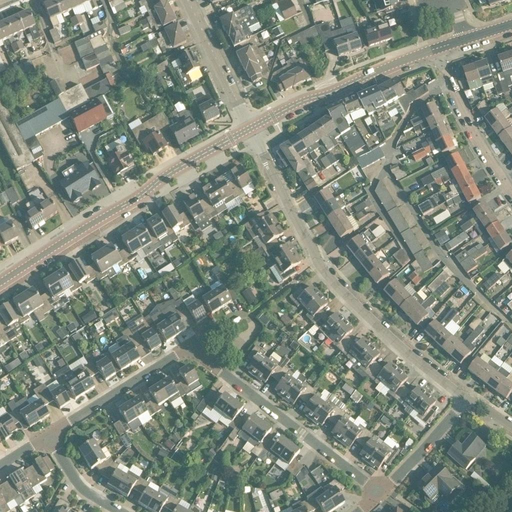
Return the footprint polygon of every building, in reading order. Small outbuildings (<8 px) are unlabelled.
[(67,14),(72,12),(66,0),(57,0),(54,2),(61,17),(62,16),(67,14)] [(66,0),(72,12),(83,7),(79,0),(66,0)] [(79,0),(83,7),(86,14),(97,9),(93,0),(79,0)] [(112,11),(124,5),(121,0),(118,0),(115,1),(114,0),(106,0),(111,9),(112,9),(112,11)] [(147,14),(166,5),(163,0),(146,0),(138,4),(141,9),(144,7),(147,14)] [(378,0),(382,13),(385,12),(385,15),(393,13),(392,8),(396,6),(394,0),(378,0)] [(56,19),(60,17),(61,17),(54,2),(43,7),(53,29),(59,26),(56,19)] [(291,3),(278,9),(285,22),(297,16),(291,3)] [(142,28),(171,13),(167,4),(166,5),(147,14),(150,18),(140,23),(142,28)] [(124,5),(112,11),(114,15),(126,10),(124,5)] [(224,31),(247,20),(244,15),(241,17),(239,12),(219,22),(224,31)] [(17,18),(24,33),(29,31),(31,36),(33,41),(34,42),(40,40),(28,13),(17,18)] [(171,13),(142,28),(143,31),(150,27),(151,29),(154,27),(156,32),(175,22),(171,13)] [(75,19),(78,26),(84,24),(80,16),(75,19)] [(13,38),(24,33),(17,18),(6,23),(13,38)] [(73,28),(78,26),(75,19),(70,21),(73,28)] [(247,20),(224,31),(228,40),(229,39),(234,49),(246,43),(245,42),(250,40),(249,39),(252,38),(250,34),(246,25),(249,24),(247,20)] [(374,27),(379,44),(391,41),(385,25),(379,21),(373,23),(373,24),(372,25),(374,27)] [(102,32),(107,30),(103,22),(98,25),(93,27),(96,35),(102,32)] [(0,25),(0,39),(1,43),(13,38),(6,23),(0,25)] [(345,39),(342,31),(331,34),(327,24),(317,27),(325,53),(335,50),(338,58),(349,54),(344,39),(345,39)] [(368,48),(379,44),(374,27),(372,25),(368,26),(370,31),(363,33),(368,48)] [(152,49),(181,35),(177,26),(158,35),(160,40),(157,41),(156,39),(149,43),(152,49)] [(128,27),(118,31),(120,37),(131,32),(128,27)] [(272,32),(276,39),(283,35),(280,28),(272,32)] [(314,42),(315,42),(320,40),(315,28),(313,29),(309,31),(312,37),(314,42)] [(55,30),(49,33),(54,45),(61,43),(55,30)] [(104,36),(102,32),(96,35),(88,39),(93,51),(105,46),(102,39),(104,36)] [(181,35),(152,49),(154,53),(164,48),(166,53),(173,50),(177,48),(186,44),(181,35)] [(344,39),(349,54),(361,51),(356,36),(345,39),(344,39)] [(77,50),(89,45),(87,39),(74,44),(77,50)] [(21,42),(16,45),(19,53),(25,50),(21,42)] [(19,53),(16,45),(11,47),(14,55),(19,53)] [(79,55),(91,50),(89,45),(77,50),(79,55)] [(96,58),(108,52),(105,46),(93,51),(96,58)] [(130,46),(119,51),(122,56),(132,51),(130,46)] [(240,65),(263,54),(261,49),(258,51),(256,46),(236,56),(240,65)] [(82,60),(94,55),(91,50),(79,55),(81,61),(82,60)] [(100,64),(111,59),(108,52),(96,58),(100,64)] [(245,74),(264,64),(262,60),(266,58),(263,54),(240,65),(245,74)] [(84,66),(97,61),(94,55),(82,60),(84,66)] [(183,60),(183,59),(178,62),(171,65),(174,72),(175,71),(184,88),(202,79),(198,72),(199,71),(191,55),(183,60)] [(511,83),(510,78),(511,77),(511,60),(510,56),(498,60),(503,74),(498,76),(504,95),(504,94),(509,93),(510,93),(508,88),(511,86),(511,83)] [(103,71),(115,65),(111,59),(100,64),(103,71)] [(289,62),(301,84),(310,79),(307,74),(312,71),(306,59),(301,62),(300,60),(296,63),(294,59),(289,62)] [(84,66),(86,72),(99,67),(97,61),(84,66)] [(20,72),(33,67),(31,62),(18,67),(20,72)] [(293,89),(301,84),(289,62),(285,64),(287,67),(282,70),(292,89),(293,89)] [(167,63),(155,70),(158,75),(170,69),(167,63)] [(264,64),(245,74),(249,81),(251,81),(252,84),(261,80),(267,82),(269,75),(264,64)] [(504,95),(498,76),(492,78),(487,64),(475,67),(482,88),(494,84),(498,96),(504,95)] [(106,77),(110,76),(118,72),(115,65),(103,71),(106,77)] [(20,72),(22,78),(35,73),(33,67),(20,72)] [(470,92),(482,88),(475,67),(464,71),(470,92)] [(285,93),(292,89),(282,70),(272,75),(270,83),(276,85),(280,93),(284,91),(285,93)] [(110,76),(106,77),(112,92),(117,90),(110,76)] [(100,83),(107,95),(112,93),(106,80),(100,83)] [(432,94),(442,90),(438,80),(428,85),(432,94)] [(90,105),(83,92),(80,86),(67,93),(63,85),(62,86),(59,82),(51,86),(59,102),(57,103),(66,117),(68,116),(90,105)] [(405,97),(397,82),(379,91),(388,107),(384,109),(388,115),(396,110),(402,120),(406,115),(410,107),(409,107),(429,94),(425,86),(414,93),(413,92),(405,97)] [(104,97),(107,95),(100,83),(95,86),(101,99),(104,97)] [(96,102),(101,99),(95,86),(89,89),(96,102)] [(90,105),(96,102),(89,89),(83,92),(90,105)] [(397,129),(388,115),(384,109),(388,107),(379,91),(378,92),(359,99),(365,112),(370,119),(373,125),(374,127),(377,125),(385,142),(391,138),(397,129)] [(192,92),(187,95),(191,103),(196,101),(192,92)] [(68,116),(70,119),(78,135),(104,121),(106,122),(113,118),(114,116),(114,115),(104,97),(101,99),(96,102),(90,105),(68,116)] [(219,118),(209,98),(196,104),(205,125),(219,118)] [(24,144),(15,126),(0,99),(0,140),(12,163),(16,172),(33,164),(24,144)] [(365,123),(370,119),(365,112),(359,99),(342,106),(347,120),(350,118),(371,153),(374,152),(380,150),(379,149),(385,145),(379,135),(374,138),(365,123)] [(479,112),(487,106),(484,102),(476,108),(479,112)] [(70,119),(68,116),(66,117),(57,103),(46,109),(56,127),(70,119)] [(368,155),(371,153),(350,118),(347,120),(342,106),(326,112),(331,119),(342,137),(341,137),(354,157),(356,161),(362,158),(368,155)] [(420,126),(440,117),(435,106),(422,112),(424,117),(417,120),(417,122),(411,125),(413,129),(420,126)] [(492,130),(505,120),(511,116),(511,114),(511,109),(508,112),(507,111),(501,116),(497,110),(493,113),(490,110),(487,106),(479,112),(482,116),(492,130)] [(42,134),(56,127),(46,109),(33,117),(42,134)] [(179,125),(188,142),(197,137),(195,133),(198,131),(189,114),(185,113),(177,117),(175,113),(172,114),(178,126),(179,125)] [(179,125),(178,126),(171,130),(163,115),(156,119),(164,133),(169,130),(178,147),(188,142),(179,125)] [(35,138),(42,134),(33,117),(15,126),(24,144),(35,138)] [(440,117),(420,126),(422,132),(423,132),(425,130),(430,128),(432,134),(445,128),(440,117)] [(158,136),(164,133),(156,119),(132,132),(140,146),(143,144),(147,152),(149,151),(153,157),(166,149),(158,136)] [(335,141),(341,137),(342,137),(331,119),(321,126),(335,148),(338,146),(335,141)] [(499,139),(511,130),(505,120),(492,130),(499,139)] [(324,155),(335,148),(321,126),(311,132),(318,144),(321,142),(323,145),(320,147),(321,148),(320,148),(324,155)] [(428,143),(421,146),(423,150),(424,151),(450,139),(445,128),(432,134),(434,138),(427,141),(428,143)] [(511,144),(511,130),(499,139),(506,149),(511,144)] [(314,152),(320,148),(321,148),(320,147),(320,148),(318,144),(311,132),(301,139),(310,154),(309,154),(314,162),(318,159),(314,152)] [(24,144),(33,164),(35,163),(42,159),(43,153),(35,138),(24,144)] [(301,160),(309,154),(310,154),(301,139),(291,145),(300,160),(301,160)] [(450,139),(424,151),(412,156),(415,162),(427,157),(427,156),(432,153),(433,153),(440,150),(442,155),(455,150),(450,139)] [(300,160),(291,145),(276,154),(286,169),(292,166),(300,160)] [(133,168),(122,147),(108,155),(111,160),(107,162),(115,178),(133,168)] [(374,152),(379,161),(384,158),(380,150),(374,152)] [(373,164),(379,161),(374,152),(371,153),(368,155),(373,164)] [(326,158),(332,167),(338,163),(332,154),(326,158)] [(367,167),(373,164),(368,155),(362,158),(367,167)] [(427,187),(464,167),(458,156),(446,163),(448,167),(421,181),(424,188),(427,187)] [(359,165),(356,161),(354,157),(346,162),(348,165),(347,166),(350,171),(359,165)] [(362,170),(367,167),(362,158),(356,161),(359,165),(362,170)] [(302,163),(303,163),(301,160),(300,160),(292,166),(309,193),(317,188),(312,179),(302,163)] [(302,163),(312,179),(317,176),(307,161),(303,163),(302,163)] [(70,201),(71,201),(73,204),(74,203),(76,204),(79,202),(79,200),(81,199),(79,196),(90,189),(92,192),(99,187),(97,184),(98,184),(86,165),(78,170),(79,173),(60,185),(70,201)] [(232,186),(239,198),(244,195),(242,191),(251,185),(240,167),(233,171),(234,172),(230,174),(237,183),(232,186)] [(394,177),(404,172),(403,170),(400,172),(398,167),(390,171),(392,175),(394,177)] [(457,184),(470,178),(464,167),(427,187),(429,191),(444,184),(454,179),(457,184)] [(404,172),(394,177),(397,182),(406,177),(404,172)] [(446,204),(475,188),(470,178),(457,184),(450,188),(452,193),(443,198),(446,204)] [(239,198),(232,186),(227,189),(221,180),(218,182),(217,181),(211,185),(222,204),(224,207),(239,198)] [(378,198),(387,193),(381,182),(375,193),(378,198)] [(216,213),(213,209),(222,204),(211,185),(204,189),(205,190),(202,192),(208,201),(203,204),(210,216),(211,216),(216,213)] [(475,188),(446,204),(449,208),(455,205),(456,206),(458,205),(458,206),(460,205),(460,204),(466,201),(469,205),(481,199),(475,188)] [(5,193),(11,206),(19,202),(13,189),(5,193)] [(322,210),(335,202),(328,191),(315,200),(322,210)] [(381,204),(391,198),(387,193),(378,198),(381,204)] [(0,195),(0,202),(2,207),(9,203),(5,194),(0,195)] [(32,203),(44,222),(57,214),(50,203),(44,207),(39,198),(32,203)] [(210,216),(203,204),(198,207),(193,198),(189,200),(188,199),(182,202),(194,221),(198,227),(207,222),(208,222),(213,219),(211,216),(210,216)] [(385,209),(394,204),(391,198),(381,204),(385,209)] [(328,220),(346,208),(340,199),(335,202),(322,210),(328,220)] [(434,211),(429,202),(418,208),(423,217),(434,211)] [(32,231),(44,222),(32,203),(25,207),(31,215),(24,219),(32,231)] [(364,203),(356,209),(355,209),(358,215),(368,209),(364,203)] [(388,215),(397,209),(394,204),(385,209),(388,215)] [(477,218),(471,222),(474,227),(492,215),(485,205),(473,213),(477,218)] [(334,230),(353,218),(346,208),(328,220),(334,230)] [(172,232),(178,228),(180,232),(190,226),(183,215),(178,218),(172,209),(162,215),(167,225),(172,232)] [(391,220),(401,214),(397,209),(388,215),(391,220)] [(365,211),(356,216),(356,217),(359,222),(368,216),(365,211)] [(450,218),(447,212),(434,220),(437,226),(450,218)] [(394,226),(404,220),(401,214),(391,220),(394,226)] [(487,233),(499,225),(492,215),(474,227),(481,237),(487,232),(487,233)] [(259,237),(278,226),(274,219),(273,220),(271,217),(262,223),(259,218),(244,227),(253,241),(259,237)] [(172,232),(167,225),(162,228),(157,218),(146,225),(152,234),(159,245),(161,247),(171,241),(172,244),(177,241),(174,235),(175,235),(172,232)] [(353,218),(334,230),(341,240),(359,229),(353,218)] [(18,240),(8,220),(6,219),(0,221),(0,236),(5,246),(18,240)] [(398,231),(407,225),(404,220),(394,226),(398,231)] [(401,236),(410,231),(407,225),(398,231),(401,236)] [(494,243),(505,235),(499,225),(487,233),(491,239),(494,243)] [(278,226),(259,237),(265,246),(261,249),(264,254),(276,246),(273,242),(282,236),(281,233),(282,232),(278,226)] [(372,234),(377,240),(386,233),(381,227),(372,234)] [(131,234),(141,251),(147,247),(149,251),(159,245),(152,234),(147,237),(141,228),(131,234)] [(355,258),(371,245),(377,240),(372,234),(369,231),(347,249),(355,258)] [(404,242),(414,236),(410,231),(401,236),(404,242)] [(449,241),(444,232),(435,238),(440,246),(449,241)] [(223,239),(220,233),(213,238),(216,243),(223,239)] [(138,264),(146,259),(141,251),(131,234),(121,240),(127,250),(122,253),(128,264),(135,260),(138,264)] [(469,240),(465,234),(445,247),(449,253),(469,240)] [(511,244),(505,235),(494,243),(500,252),(500,253),(511,245),(511,244)] [(407,247),(417,242),(414,236),(404,242),(407,247)] [(411,253),(420,247),(417,242),(407,247),(411,253)] [(460,266),(484,249),(481,244),(467,254),(466,252),(455,259),(460,266)] [(277,266),(295,254),(291,248),(290,248),(288,245),(279,251),(276,246),(264,254),(268,259),(271,256),(277,266)] [(371,253),(375,250),(371,245),(355,258),(362,267),(375,257),(371,253)] [(101,253),(111,270),(117,266),(119,270),(128,264),(122,253),(117,256),(111,247),(101,253)] [(414,258),(423,252),(420,247),(411,253),(414,258)] [(484,249),(460,266),(466,274),(477,267),(474,262),(487,253),(484,249)] [(410,262),(407,258),(402,251),(393,258),(403,269),(410,262)] [(417,264),(427,258),(423,252),(414,258),(417,262),(416,262),(417,264)] [(109,280),(115,277),(111,270),(101,253),(91,259),(97,269),(92,272),(91,272),(96,279),(98,283),(107,277),(109,280)] [(295,254),(277,266),(270,271),(279,285),(296,274),(293,269),(300,264),(298,261),(299,261),(295,254)] [(511,270),(511,255),(503,263),(511,272),(511,270)] [(370,277),(382,267),(375,257),(362,267),(370,277)] [(420,269),(430,263),(427,258),(417,264),(420,269)] [(182,265),(179,259),(172,264),(175,269),(182,265)] [(91,272),(92,272),(90,268),(84,271),(78,262),(68,269),(74,278),(78,285),(79,285),(85,281),(87,285),(96,279),(91,272)] [(420,269),(417,264),(416,262),(411,267),(416,272),(409,279),(412,283),(418,277),(418,278),(424,274),(420,269)] [(382,267),(370,277),(377,286),(390,276),(385,270),(390,267),(387,263),(382,267)] [(420,269),(424,274),(433,269),(430,263),(420,269)] [(164,268),(168,275),(175,270),(171,264),(164,268)] [(53,278),(63,295),(69,291),(71,295),(81,288),(79,285),(78,285),(74,278),(69,281),(63,272),(53,278)] [(433,295),(445,284),(450,279),(444,273),(428,289),(433,295)] [(160,280),(156,274),(149,279),(152,285),(160,280)] [(209,290),(221,309),(231,303),(227,297),(228,297),(227,294),(231,291),(221,275),(215,278),(219,283),(209,288),(208,289),(209,290)] [(503,279),(502,278),(499,275),(498,275),(496,276),(483,287),(488,292),(496,284),(499,282),(500,281),(503,279)] [(503,279),(500,281),(503,284),(503,285),(509,280),(505,276),(502,278),(503,279)] [(421,281),(418,278),(418,277),(412,283),(415,286),(421,281)] [(66,300),(67,300),(63,295),(53,278),(43,284),(49,293),(43,297),(50,308),(57,303),(59,306),(64,307),(69,304),(66,300)] [(393,302),(404,290),(396,282),(384,293),(393,302)] [(445,284),(433,295),(434,295),(438,299),(439,300),(450,289),(445,284)] [(305,310),(320,296),(315,290),(314,291),(311,288),(303,296),(298,290),(289,299),(297,309),(301,306),(305,310)] [(221,309),(209,290),(194,299),(197,304),(200,309),(205,306),(211,316),(221,309)] [(401,310),(413,299),(404,290),(393,302),(401,310)] [(50,308),(43,297),(38,300),(32,291),(22,297),(33,314),(39,310),(41,313),(50,308)] [(421,308),(424,304),(425,303),(417,295),(415,297),(415,296),(413,299),(401,310),(409,319),(421,308)] [(314,327),(323,318),(319,313),(327,306),(324,303),(325,301),(320,296),(305,310),(309,314),(306,317),(314,327)] [(33,314),(22,297),(12,303),(18,313),(13,316),(18,323),(20,326),(29,320),(27,317),(33,314)] [(181,301),(175,304),(185,319),(190,316),(196,325),(206,319),(201,310),(200,309),(197,304),(187,310),(181,301)] [(180,322),(185,319),(175,304),(160,314),(176,338),(185,332),(180,322)] [(18,323),(13,316),(7,306),(0,310),(0,317),(3,322),(0,323),(0,328),(0,329),(4,336),(5,336),(14,330),(12,327),(18,323)] [(430,321),(428,319),(429,317),(428,316),(421,308),(409,319),(418,327),(420,325),(424,329),(430,321)] [(440,326),(432,319),(430,321),(424,329),(427,332),(425,334),(434,342),(445,330),(445,331),(447,328),(453,322),(457,317),(459,315),(454,310),(440,326)] [(166,344),(176,338),(160,314),(146,323),(155,338),(160,335),(166,344)] [(328,340),(345,322),(340,316),(339,318),(336,315),(328,323),(325,319),(323,318),(314,327),(315,327),(316,328),(328,340)] [(106,326),(110,324),(105,316),(101,318),(106,326)] [(268,322),(262,317),(258,321),(265,326),(268,322)] [(456,325),(461,320),(457,317),(453,322),(456,325)] [(474,332),(483,323),(477,318),(469,328),(471,329),(466,335),(470,338),(474,332)] [(341,353),(350,344),(345,339),(352,331),(349,328),(351,327),(345,322),(328,340),(341,353)] [(129,330),(128,330),(132,335),(139,348),(145,344),(150,354),(161,347),(155,339),(155,338),(146,323),(135,330),(133,325),(128,328),(129,330)] [(76,330),(72,324),(67,328),(70,334),(76,330)] [(68,336),(62,328),(56,333),(62,341),(68,336)] [(4,336),(0,329),(0,348),(9,343),(5,336),(4,336)] [(443,350),(453,338),(445,331),(445,330),(434,342),(443,350)] [(75,344),(82,340),(78,334),(72,338),(75,344)] [(139,348),(132,335),(127,338),(123,337),(115,342),(117,345),(130,366),(140,360),(134,351),(139,348)] [(452,358),(462,346),(453,338),(443,350),(452,358)] [(501,348),(506,342),(501,338),(496,344),(501,348)] [(357,363),(372,347),(366,342),(365,343),(362,340),(354,349),(352,347),(350,344),(341,353),(350,362),(353,359),(357,363)] [(299,347),(293,343),(289,348),(295,352),(299,347)] [(38,354),(43,350),(40,345),(34,348),(38,354)] [(120,373),(130,366),(117,345),(108,350),(108,352),(108,353),(103,356),(109,366),(114,363),(120,373)] [(462,346),(452,358),(461,366),(471,354),(462,346)] [(268,361),(263,357),(265,354),(256,347),(248,358),(253,361),(246,370),(249,373),(248,374),(254,379),(268,361)] [(368,378),(377,369),(372,364),(379,356),(376,353),(377,352),(372,347),(357,363),(351,369),(356,374),(360,370),(368,378)] [(28,359),(24,353),(19,356),(23,363),(28,359)] [(115,376),(109,366),(103,356),(88,366),(94,376),(99,373),(105,382),(115,376)] [(44,365),(39,357),(32,362),(37,369),(44,365)] [(270,358),(268,361),(254,379),(260,383),(262,382),(265,385),(272,376),(276,379),(284,369),(289,362),(284,358),(279,365),(270,358)] [(478,379),(488,367),(478,359),(469,372),(478,379)] [(488,387),(501,370),(500,369),(491,363),(488,367),(478,379),(488,387)] [(385,387),(399,371),(393,366),(392,367),(389,365),(382,373),(377,369),(368,378),(378,386),(381,383),(385,387)] [(82,367),(71,373),(85,395),(95,389),(89,379),(94,376),(88,366),(83,369),(82,367)] [(185,396),(191,393),(188,389),(198,383),(189,367),(178,374),(184,383),(179,386),(185,396)] [(294,376),(284,369),(276,379),(281,383),(274,392),(278,394),(277,396),(283,400),(296,383),(291,379),(294,376)] [(497,394),(511,376),(501,369),(501,370),(488,387),(497,394)] [(397,402),(405,393),(400,388),(407,380),(404,377),(405,376),(399,371),(385,387),(390,391),(387,394),(397,402)] [(71,373),(62,379),(61,377),(55,381),(56,382),(60,389),(64,395),(69,392),(75,401),(85,395),(71,373)] [(511,376),(497,394),(507,401),(507,400),(511,394),(511,375),(511,376)] [(304,401),(313,390),(304,384),(306,382),(303,378),(301,376),(296,383),(283,400),(289,405),(290,404),(293,406),(300,397),(304,401)] [(170,406),(185,396),(179,386),(174,390),(168,380),(158,386),(168,402),(170,406)] [(44,385),(39,389),(48,404),(54,401),(59,411),(70,404),(64,395),(60,389),(50,395),(44,385)] [(158,408),(168,402),(158,386),(148,393),(154,402),(149,405),(155,415),(160,412),(158,408)] [(414,411),(427,395),(421,390),(420,391),(417,388),(410,397),(405,393),(397,402),(406,410),(404,412),(409,416),(414,411)] [(43,408),(48,404),(39,389),(33,392),(36,396),(26,402),(39,423),(49,417),(43,408)] [(322,397),(313,390),(304,401),(309,404),(303,413),(306,416),(305,417),(311,422),(324,405),(319,401),(322,397)] [(351,401),(359,406),(364,398),(356,393),(351,401)] [(427,395),(414,411),(418,415),(415,418),(425,427),(434,417),(428,412),(435,404),(432,401),(433,400),(427,395)] [(213,410),(217,413),(222,417),(233,403),(224,396),(217,404),(212,401),(205,410),(210,413),(213,410)] [(26,402),(25,399),(15,405),(13,402),(7,406),(12,413),(12,414),(18,424),(24,420),(29,429),(39,423),(26,402)] [(155,415),(149,405),(144,408),(138,399),(128,405),(138,421),(148,415),(150,418),(155,415)] [(200,403),(194,399),(190,404),(196,408),(200,403)] [(229,428),(234,431),(241,422),(236,419),(243,410),(233,403),(222,417),(232,424),(229,428)] [(138,421),(128,405),(118,412),(124,421),(119,424),(125,434),(130,430),(128,427),(138,421)] [(328,419),(333,423),(341,412),(331,405),(328,408),(324,405),(311,422),(317,426),(318,425),(321,428),(328,419)] [(350,419),(341,412),(333,423),(337,426),(331,435),(334,437),(333,439),(339,443),(352,426),(347,422),(350,419)] [(0,434),(2,438),(5,442),(11,438),(9,436),(17,431),(6,415),(0,419),(0,434)] [(247,444),(262,424),(252,417),(246,426),(241,422),(234,431),(228,439),(233,442),(238,437),(247,444)] [(120,437),(125,434),(119,424),(114,427),(120,437)] [(262,453),(269,444),(264,440),(271,431),(262,424),(247,444),(254,449),(251,454),(257,459),(262,453)] [(356,440),(361,444),(369,433),(360,426),(357,430),(352,426),(339,443),(345,448),(346,447),(350,449),(356,440)] [(378,440),(369,433),(361,444),(366,448),(359,456),(362,459),(361,460),(367,465),(381,447),(376,444),(378,440)] [(181,441),(177,434),(171,438),(175,445),(181,441)] [(466,471),(479,455),(486,448),(473,437),(462,448),(458,445),(448,456),(466,471)] [(269,444),(262,453),(267,457),(268,460),(275,465),(290,446),(281,439),(274,448),(269,444)] [(174,446),(168,441),(164,446),(170,451),(174,446)] [(84,461),(99,452),(93,442),(78,451),(84,461)] [(383,444),(381,447),(367,465),(373,470),(374,468),(378,471),(384,462),(389,466),(399,453),(394,448),(392,451),(383,444)] [(290,475),(297,465),(293,462),(299,453),(290,446),(275,465),(284,472),(285,471),(290,475)] [(105,473),(114,464),(113,464),(105,448),(99,452),(84,461),(91,471),(95,468),(100,477),(105,473)] [(165,462),(168,455),(161,450),(157,457),(165,462)] [(212,461),(217,454),(211,450),(206,456),(212,461)] [(187,458),(178,451),(169,461),(176,467),(178,463),(181,465),(187,458)] [(218,464),(222,459),(217,455),(213,460),(218,464)] [(28,470),(39,486),(47,481),(45,479),(50,476),(49,474),(54,471),(47,459),(42,462),(40,459),(34,463),(35,466),(28,470)] [(126,477),(116,471),(119,467),(114,464),(105,473),(113,477),(107,487),(117,493),(126,477)] [(297,465),(290,475),(296,479),(303,469),(297,465)] [(32,490),(39,486),(28,470),(22,474),(20,472),(14,476),(30,500),(35,496),(32,490)] [(305,470),(300,473),(303,478),(308,475),(305,470)] [(460,488),(452,480),(445,472),(443,474),(439,470),(432,477),(430,476),(418,488),(425,495),(425,502),(433,509),(436,509),(444,500),(446,502),(460,488)] [(138,492),(144,482),(129,473),(126,477),(117,493),(127,499),(133,489),(138,492)] [(238,481),(240,475),(233,473),(231,479),(238,481)] [(471,478),(485,490),(489,487),(474,474),(471,478)] [(197,487),(199,486),(205,482),(200,475),(194,479),(193,480),(197,487)] [(24,503),(30,500),(14,476),(9,479),(10,481),(3,486),(13,502),(20,498),(24,503)] [(149,485),(144,482),(138,492),(143,496),(138,505),(148,511),(157,496),(146,490),(149,485)] [(321,491),(335,510),(344,504),(340,498),(342,491),(345,489),(334,482),(322,490),(321,491)] [(237,493),(239,487),(232,485),(230,491),(237,493)] [(7,506),(13,502),(3,486),(0,487),(0,508),(2,511),(10,511),(7,506)] [(160,511),(163,507),(169,510),(175,500),(170,497),(166,502),(165,501),(170,491),(164,487),(161,488),(157,496),(148,511),(149,511),(160,511)] [(321,491),(322,490),(321,489),(305,499),(307,501),(312,511),(319,508),(321,511),(332,511),(335,510),(321,491)] [(486,505),(491,500),(492,499),(488,495),(482,501),(486,505)] [(69,511),(67,510),(68,506),(61,501),(60,500),(52,511),(69,511)] [(185,511),(178,507),(181,503),(175,500),(169,510),(171,511),(185,511)] [(312,511),(307,501),(301,505),(300,503),(292,507),(292,509),(291,509),(292,511),(312,511)]
